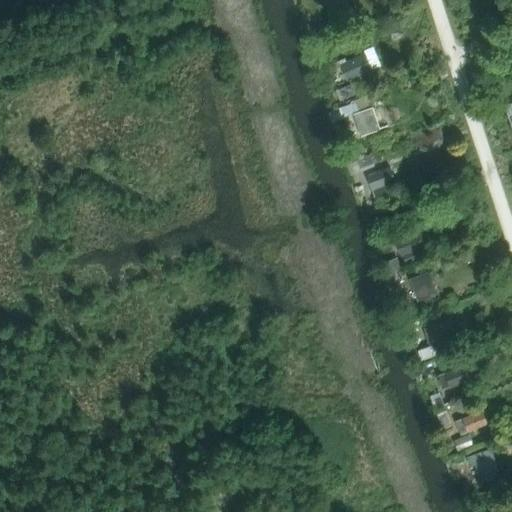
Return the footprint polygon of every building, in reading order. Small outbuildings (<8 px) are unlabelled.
[(326,0),(331,15),(351,8),(348,0),(326,0)] [(365,55),(342,65),(348,79),(371,69),(365,55)] [(356,95),(351,84),(336,90),(341,101),(356,95)] [(352,104),(339,108),(342,117),(354,113),(363,136),(380,129),(368,95),(351,101),(352,104)] [(370,154),(357,160),(362,171),(375,165),(370,154)] [(391,167),(368,176),(376,198),(388,193),(385,185),(386,184),(396,181),(391,167)] [(421,230),(397,239),(405,263),(415,260),(412,252),(426,246),(421,230)] [(390,273),(401,268),(398,261),(387,265),(390,273)] [(430,271),(410,278),(418,301),(438,294),(430,271)] [(450,319),(425,328),(430,344),(456,335),(450,319)] [(433,346),(418,351),(422,360),(436,355),(433,346)] [(445,373),(438,376),(443,389),(450,386),(451,387),(471,379),(466,365),(445,372),(445,373)] [(439,393),(431,396),(436,408),(444,405),(439,393)] [(482,410),(455,421),(461,435),(462,435),(488,424),(482,410)] [(446,411),(437,415),(441,424),(451,420),(446,411)] [(473,444),(469,434),(454,441),(458,451),(473,444)] [(492,448),(472,455),(479,477),(499,471),(492,448)]
